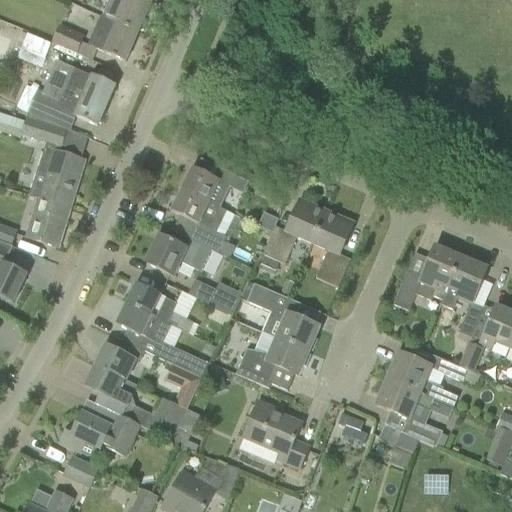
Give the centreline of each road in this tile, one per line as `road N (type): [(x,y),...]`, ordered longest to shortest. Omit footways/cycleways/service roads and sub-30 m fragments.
road 1 (residential): [(0,415),(78,273),(150,104)]
road 2 (residential): [(150,104),(410,208)]
road 3 (residential): [(330,389),(410,208)]
